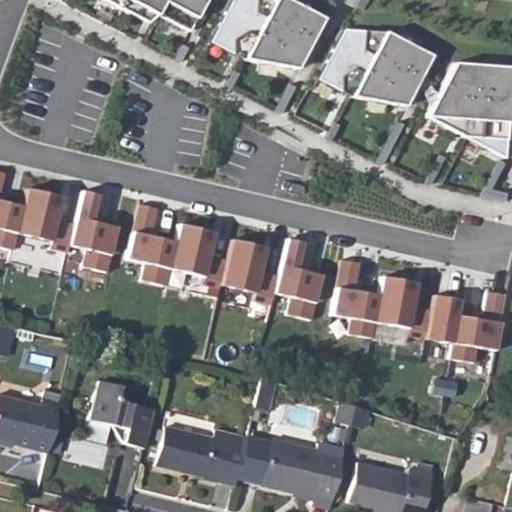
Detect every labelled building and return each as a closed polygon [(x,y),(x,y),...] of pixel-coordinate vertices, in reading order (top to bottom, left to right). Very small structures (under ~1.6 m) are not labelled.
[(99,0),(143,22),(151,15),(185,30),(200,0),(99,0)] [(315,21),(278,0),(227,0),(206,44),(240,61),(293,69),(315,21)] [(380,36),(337,31),(315,79),(346,97),(398,107),(424,59),(380,36)] [(507,70),(446,67),(422,117),(462,136),(501,139),(507,70)] [(216,134),(227,105),(192,92),(181,120),(216,134)] [(172,134),(167,158),(197,164),(202,140),(172,134)] [(0,178),(1,175),(0,174),(0,248),(10,250),(13,234),(19,208),(0,203),(0,178)] [(19,208),(13,234),(49,242),(47,249),(64,252),(65,247),(70,225),(53,222),(59,198),(22,190),(19,208)] [(96,197),(76,193),(70,225),(65,247),(82,251),(78,268),(104,273),(113,229),(91,224),(96,197)] [(146,238),(152,212),(135,207),(122,262),(140,266),(137,281),(161,287),(165,270),(171,244),(146,238)] [(211,234),(174,226),(171,244),(165,270),(201,278),(211,234)] [(302,243),(283,239),(274,277),(270,294),(290,299),(287,313),(308,318),(318,277),(296,271),(302,243)] [(256,273),(262,250),(228,242),(218,286),(252,294),(250,300),(268,305),(270,294),(274,277),(256,273)] [(357,265),(337,262),(328,316),(349,320),(347,335),(369,338),(371,322),(376,296),(352,292),(357,265)] [(414,284),(379,278),(376,296),(371,322),(407,328),(410,309),(414,284)] [(480,322),(458,318),(454,345),(449,359),(473,364),(476,350),(493,353),(504,298),(486,295),(480,322)] [(407,328),(406,337),(454,345),(458,318),(461,301),(432,296),(429,312),(410,309),(407,328)] [(270,379),(256,375),(248,404),(263,408),(270,379)] [(117,445),(138,450),(148,410),(111,401),(114,386),(94,382),(84,421),(105,426),(117,445)] [(39,393),(37,401),(54,405),(56,396),(39,393)] [(54,405),(37,401),(36,408),(0,400),(0,449),(2,450),(3,446),(42,455),(54,405)] [(336,400),(331,422),(344,425),(350,404),(336,400)] [(211,430),(211,421),(167,416),(166,425),(211,430)] [(151,465),(181,472),(183,466),(199,470),(198,476),(197,478),(229,485),(241,438),(209,430),(207,439),(160,427),(151,465)] [(307,503),(325,507),(339,448),(313,442),(311,449),(265,438),(255,482),(309,495),(307,503)] [(354,462),(344,502),(374,509),(373,511),(417,511),(428,472),(404,467),(403,473),(354,462)] [(183,466),(181,472),(198,476),(199,470),(183,466)] [(511,471),(508,471),(501,505),(511,507),(511,471)]
